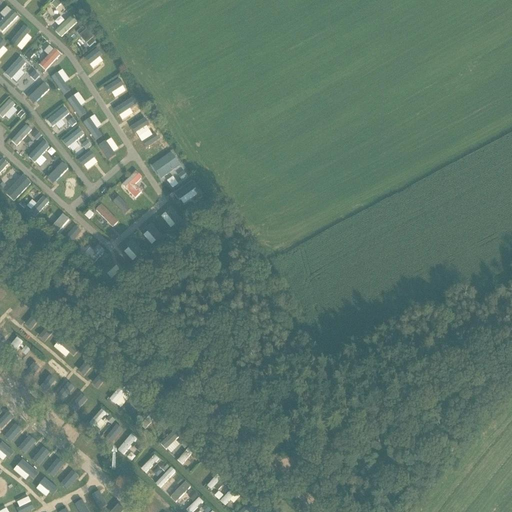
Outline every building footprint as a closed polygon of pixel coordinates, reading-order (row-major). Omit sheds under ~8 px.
[(32,0),(28,4),(33,9),(40,1),(38,0),(32,0)] [(57,1),(52,5),(56,10),(61,5),(57,1)] [(0,15),(4,20),(0,24),(0,32),(2,34),(17,18),(11,12),(11,13),(6,8),(0,14),(0,15)] [(82,49),(90,43),(77,27),(70,32),(82,49)] [(48,57),(39,67),(45,72),(59,57),(58,55),(56,53),(53,52),(49,47),(43,53),(48,57)] [(100,50),(95,53),(99,59),(104,56),(100,50)] [(11,51),(8,55),(12,60),(16,55),(11,51)] [(57,75),(51,79),(63,97),(70,92),(64,85),(57,75)] [(94,91),(99,99),(102,96),(105,100),(121,90),(114,78),(94,91)] [(43,84),(28,100),(34,106),(35,105),(42,97),(49,89),(43,84)] [(129,96),(124,100),(128,105),(133,101),(129,96)] [(73,98),(67,102),(79,120),(86,115),(80,108),(73,98)] [(137,106),(125,114),(132,124),(144,116),(137,106)] [(89,120),(83,125),(95,142),(101,138),(96,130),(89,120)] [(19,126),(3,143),(9,149),(25,131),(19,126)] [(65,153),(80,141),(71,130),(56,142),(65,153)] [(30,142),(34,136),(27,132),(24,138),(30,142)] [(28,164),(43,148),(36,142),(21,158),(28,164)] [(87,143),(83,146),(87,151),(91,148),(87,143)] [(145,167),(154,181),(174,166),(164,153),(145,167)] [(55,156),(51,160),(55,164),(59,160),(55,156)] [(39,173),(45,166),(39,162),(34,168),(39,173)] [(183,173),(178,177),(182,182),(187,179),(183,173)] [(165,190),(171,185),(165,177),(159,182),(165,190)] [(22,178),(6,196),(13,203),(30,185),(22,178)] [(168,191),(173,204),(191,198),(186,184),(168,191)] [(111,197),(105,202),(121,218),(127,213),(126,213),(131,208),(123,199),(118,204),(111,197)] [(200,203),(193,209),(199,215),(206,209),(200,203)] [(89,212),(85,217),(88,221),(93,216),(89,212)] [(169,227),(165,231),(168,235),(173,231),(169,227)] [(14,295),(10,299),(15,303),(18,300),(14,295)] [(28,307),(24,312),(31,317),(35,312),(28,307)] [(17,326),(22,331),(32,321),(27,316),(17,326)] [(60,333),(55,338),(60,342),(65,337),(60,333)] [(9,335),(4,341),(9,346),(14,340),(9,335)] [(58,342),(48,358),(54,361),(64,346),(58,342)] [(75,347),(71,352),(77,357),(81,352),(75,347)] [(25,349),(20,354),(25,358),(29,353),(25,349)] [(60,364),(67,367),(71,359),(65,355),(60,364)] [(38,362),(34,367),(39,371),(43,366),(38,362)] [(97,363),(93,368),(97,373),(102,367),(97,363)] [(55,373),(50,379),(55,384),(60,378),(55,373)] [(91,375),(83,385),(91,392),(99,382),(91,375)] [(103,384),(99,391),(105,394),(109,388),(103,384)] [(58,404),(71,391),(65,385),(52,398),(58,404)] [(80,394),(74,400),(79,404),(84,398),(80,394)] [(62,405),(69,408),(72,402),(66,398),(62,405)] [(139,399),(135,403),(140,407),(144,403),(139,399)] [(94,406),(89,412),(94,416),(99,410),(94,406)] [(83,420),(87,415),(82,410),(78,416),(83,420)] [(136,423),(140,427),(146,421),(143,417),(136,423)] [(110,418),(106,422),(111,427),(115,422),(110,418)] [(163,418),(158,423),(166,430),(171,425),(163,418)] [(10,429),(2,441),(11,447),(19,434),(10,429)] [(116,430),(113,436),(119,440),(122,434),(116,430)] [(160,451),(174,439),(167,431),(153,444),(160,451)] [(185,440),(180,446),(185,450),(190,445),(185,440)] [(139,446),(136,450),(140,454),(144,450),(139,446)] [(199,454),(195,459),(199,463),(204,458),(199,454)] [(20,455),(16,459),(20,464),(25,459),(20,455)] [(147,455),(134,470),(139,475),(152,460),(147,455)] [(164,465),(160,470),(164,474),(169,469),(164,465)] [(192,479),(198,470),(193,466),(186,475),(192,479)] [(213,469),(208,475),(212,479),(218,473),(213,469)] [(201,484),(205,478),(199,474),(195,480),(201,484)] [(42,481),(28,487),(33,498),(47,492),(42,481)] [(60,481),(54,484),(58,490),(63,486),(60,481)] [(228,481),(224,485),(229,489),(233,485),(228,481)] [(158,492),(163,495),(167,489),(162,485),(158,492)] [(18,506),(28,501),(20,488),(11,493),(18,506)] [(223,490),(213,503),(222,510),(232,497),(223,490)] [(193,494),(189,499),(193,503),(198,498),(193,494)]
